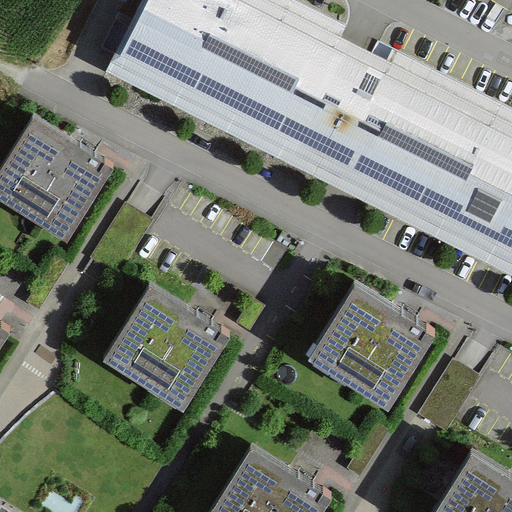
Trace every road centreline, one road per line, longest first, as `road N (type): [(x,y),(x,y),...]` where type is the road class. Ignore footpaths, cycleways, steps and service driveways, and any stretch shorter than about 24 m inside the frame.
road 1 (residential): [(24,82),(511,327)]
road 2 (residential): [(382,0),(511,65)]
